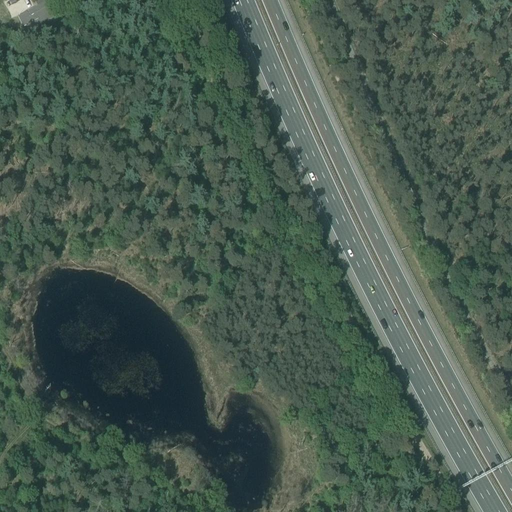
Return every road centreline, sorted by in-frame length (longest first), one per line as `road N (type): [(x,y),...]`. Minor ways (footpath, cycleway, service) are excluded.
road 1 (track): [(460,511),(157,0)]
road 2 (motorway): [(242,0),(369,281),(495,511)]
road 3 (motorway): [(511,492),(375,236),(270,0)]
road 4 (track): [(34,415),(209,511)]
